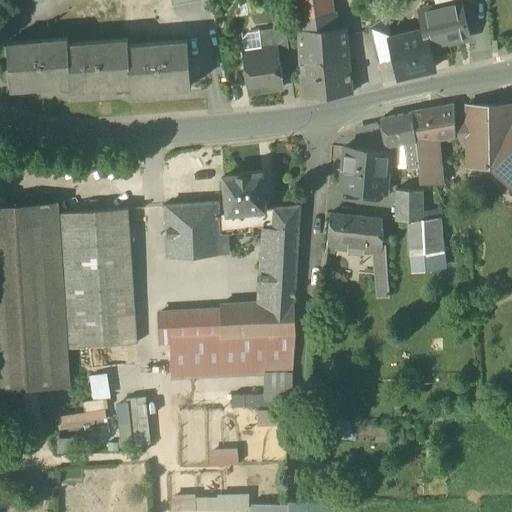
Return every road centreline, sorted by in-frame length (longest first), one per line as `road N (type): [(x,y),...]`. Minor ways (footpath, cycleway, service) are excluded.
road 1 (residential): [(0,120),(42,132),(142,135),(238,127),(511,70)]
road 2 (unknown): [(274,121),(268,0)]
